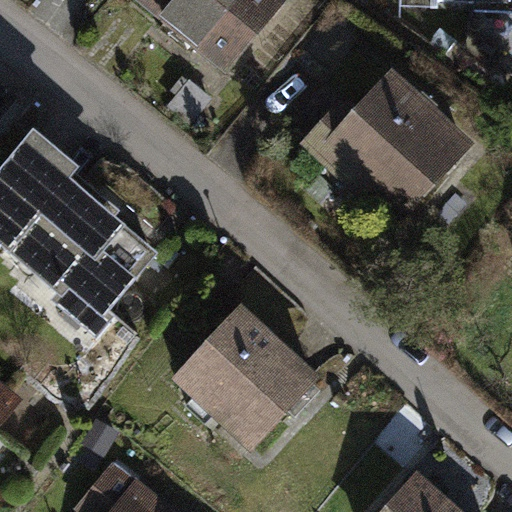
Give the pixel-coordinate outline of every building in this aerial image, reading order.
[(283,1),(282,0),(143,0),(227,69),(283,1)] [(414,101),(391,81),(353,123),(339,111),(310,142),(397,220),(464,146),(440,125),(448,116),(421,92),(414,101)] [(72,171),(34,139),(0,179),(0,238),(63,292),(70,283),(103,312),(151,256),(63,181),(72,171)] [(314,381),(240,312),(179,378),(198,396),(187,407),(213,431),(223,419),(252,446),(314,381)] [(0,416),(10,405),(0,396),(0,416)] [(451,511),(417,480),(388,511),(451,511)] [(114,511),(162,511),(133,489),(114,511)]
